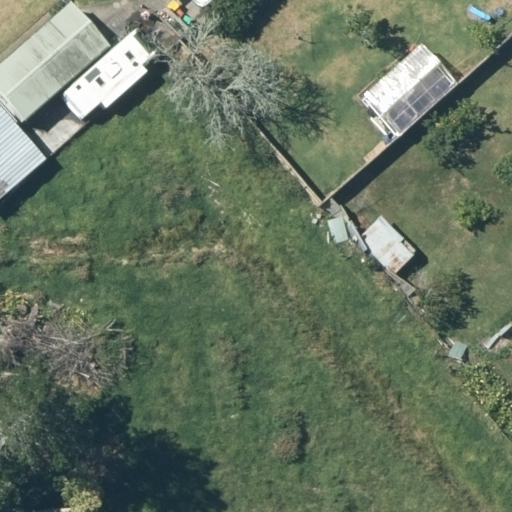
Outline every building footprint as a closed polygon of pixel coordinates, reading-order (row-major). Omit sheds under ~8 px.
[(25,0),(41,18),(61,0),(25,0)] [(71,1),(0,63),(0,92),(25,121),(110,46),(71,1)] [(420,40),(361,92),(400,136),(459,84),(420,40)] [(0,197),(29,180),(0,134),(0,197)] [(380,214),(357,236),(392,274),(415,252),(380,214)]
